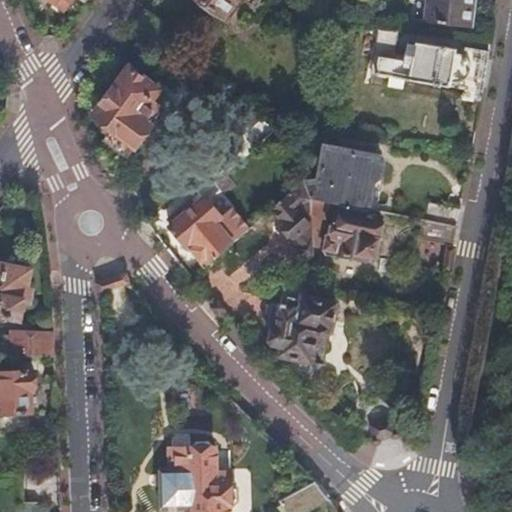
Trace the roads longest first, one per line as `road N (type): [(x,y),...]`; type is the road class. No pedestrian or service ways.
road 1 (residential): [(429,511),(511,52)]
road 2 (residential): [(115,237),(379,511)]
road 3 (residential): [(82,253),(88,511)]
road 4 (residential): [(112,0),(34,105)]
